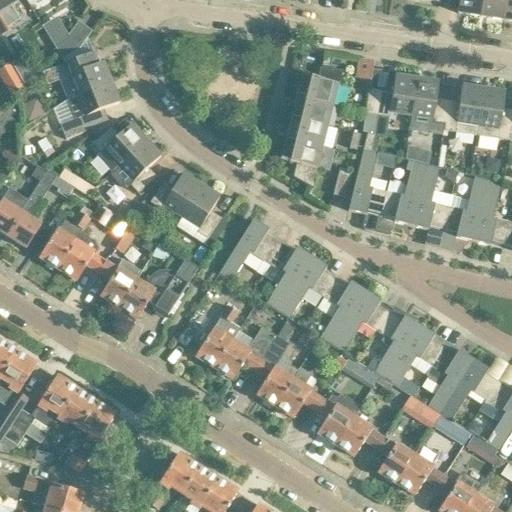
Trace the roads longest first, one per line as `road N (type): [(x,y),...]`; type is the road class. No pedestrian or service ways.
road 1 (residential): [(375,262),(159,116),(138,74),(146,6)]
road 2 (residential): [(511,60),(296,24)]
road 3 (residential): [(341,511),(168,394)]
road 4 (residential): [(168,394),(0,295)]
road 5 (residential): [(511,348),(375,262)]
road 6 (residential): [(296,24),(146,6)]
road 7 (residential): [(511,293),(375,262)]
road 8 (residential): [(262,159),(296,24)]
road 9 (residential): [(107,511),(168,394)]
